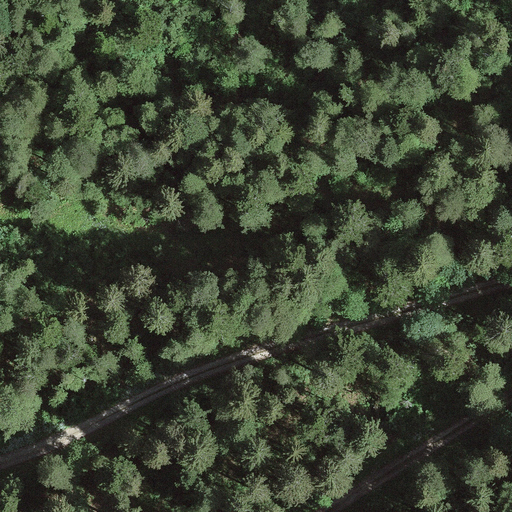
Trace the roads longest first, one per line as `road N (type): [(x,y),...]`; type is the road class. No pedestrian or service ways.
road 1 (track): [(511,284),(272,352),(0,462)]
road 2 (track): [(338,511),(511,403)]
